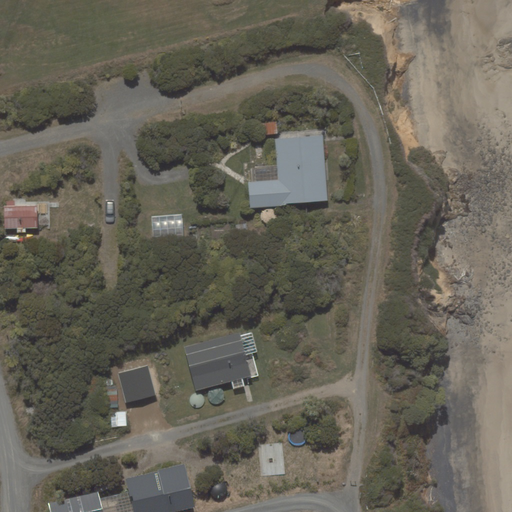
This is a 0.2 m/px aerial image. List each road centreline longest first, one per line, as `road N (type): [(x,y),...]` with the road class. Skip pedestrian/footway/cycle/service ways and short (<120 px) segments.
road 1 (track): [(344,511),(378,238),(371,124),(350,90),(307,70),(178,101)]
road 2 (residential): [(0,148),(178,101)]
